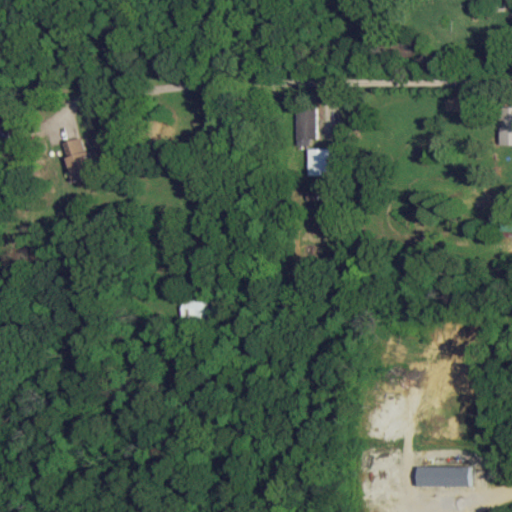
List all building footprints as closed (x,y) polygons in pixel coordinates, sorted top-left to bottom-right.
[(511,107),(503,108),(503,146),(511,146),(511,107)] [(319,108),(301,108),(302,146),(320,145),(319,108)] [(64,143),(77,182),(97,176),(85,137),(64,143)] [(312,176),(336,176),(336,149),(313,149),(312,176)] [(511,230),(511,211),(495,210),(494,230),(511,230)] [(210,319),(211,300),(186,299),(186,319),(210,319)] [(475,465),(420,465),(420,485),(475,485),(475,465)]
